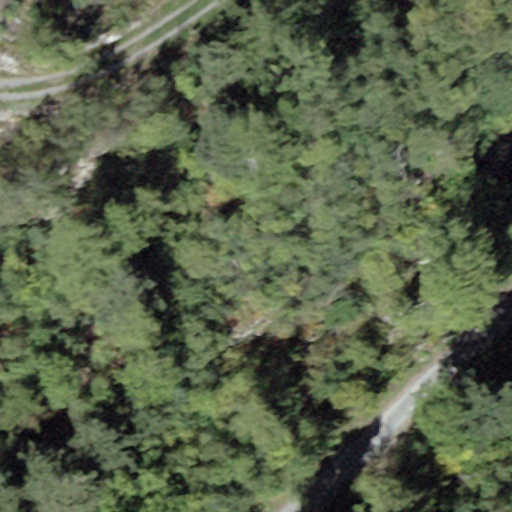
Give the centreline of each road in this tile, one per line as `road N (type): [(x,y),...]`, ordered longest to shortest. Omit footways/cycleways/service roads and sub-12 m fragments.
road 1 (track): [(222,511),(362,376),(511,290)]
road 2 (track): [(302,0),(119,96),(0,72)]
